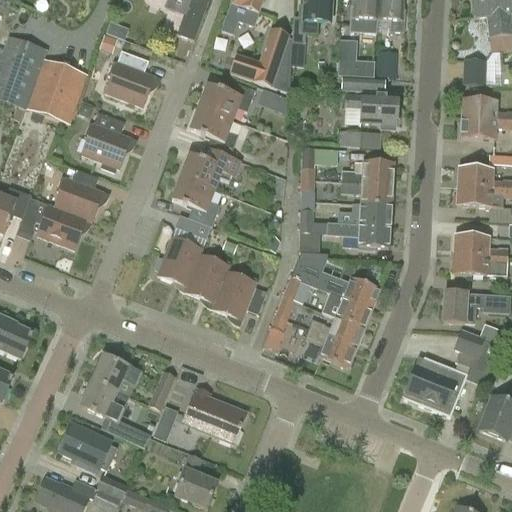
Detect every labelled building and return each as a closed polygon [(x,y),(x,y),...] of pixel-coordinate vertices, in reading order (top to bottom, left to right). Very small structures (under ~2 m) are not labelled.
[(174,38),(191,44),(203,11),(187,5),(188,0),(168,0),(165,10),(182,16),(174,38)] [(233,40),(237,26),(254,31),(264,0),(232,0),(220,35),(233,40)] [(298,9),(297,22),(293,22),(291,47),(304,48),(305,38),(314,38),(315,25),(329,26),(330,0),(301,0),(301,9),(298,9)] [(340,0),(340,11),(350,11),(348,36),(375,38),(376,25),(377,0),(340,0)] [(377,0),(376,25),(389,25),(389,35),(402,36),(403,14),(401,14),(401,0),(377,0)] [(489,56),(501,55),(494,0),(469,0),(472,22),(485,20),(487,41),(488,41),(489,56)] [(511,0),(494,0),(501,55),(511,53),(511,43),(511,42),(511,0)] [(108,35),(124,42),(129,31),(113,25),(108,35)] [(289,42),(289,40),(269,34),(258,67),(236,59),(229,79),(288,96),(291,42),(289,42)] [(3,52),(0,51),(0,104),(24,113),(45,53),(7,40),(3,52)] [(355,79),(356,48),(355,48),(355,45),(343,45),(343,49),(341,49),(341,79),(355,79)] [(106,80),(110,81),(104,97),(142,111),(150,90),(154,92),(156,89),(158,86),(159,83),(144,77),(148,66),(121,55),(117,67),(112,65),(106,80)] [(396,57),(377,56),(376,80),(396,81),(396,57)] [(89,79),(43,63),(26,113),(71,129),(89,79)] [(462,88),(485,90),(486,64),(463,63),(462,88)] [(511,79),(509,80),(509,74),(507,74),(507,67),(501,68),(501,90),(511,90),(511,79)] [(385,82),(341,80),(340,95),(384,98),(385,82)] [(205,89),(197,111),(231,124),(236,112),(246,116),(254,95),(231,86),(227,97),(205,89)] [(267,91),(260,106),(285,116),(291,102),(267,91)] [(393,135),(393,129),(395,101),(359,99),(359,100),(343,99),(342,112),(358,113),(357,126),(379,128),(378,134),(393,135)] [(504,118),(494,117),(495,105),(461,103),(459,122),(511,125),(511,116),(505,116),(504,118)] [(209,141),(205,153),(229,161),(237,140),(227,136),(231,124),(197,111),(188,133),(209,141)] [(23,114),(16,112),(12,123),(19,125),(23,114)] [(83,141),(86,142),(80,158),(101,166),(99,171),(114,177),(116,172),(118,173),(127,151),(130,153),(132,150),(134,147),(135,144),(120,138),(124,127),(97,117),(93,128),(92,128),(92,129),(89,127),(83,141)] [(511,125),(459,122),(458,142),(492,144),(493,132),(504,132),(504,134),(511,134),(511,125)] [(380,137),(339,134),(338,150),(379,153),(380,137)] [(205,153),(202,164),(187,158),(178,181),(213,194),(218,181),(228,185),(230,180),(235,182),(241,166),(229,161),(205,153)] [(301,153),(300,182),(314,183),(314,169),(337,169),(337,154),(301,153)] [(491,168),(511,168),(511,158),(491,158),(491,168)] [(341,174),(340,184),(389,188),(390,167),(359,164),(359,177),(355,177),(355,176),(341,174)] [(456,170),(455,190),(511,193),(511,184),(501,184),(501,185),(490,184),(491,172),(456,170)] [(59,196),(53,211),(91,225),(98,205),(103,207),(104,205),(106,202),(107,199),(108,198),(93,193),(98,182),(75,173),(71,184),(61,180),(56,195),(59,196)] [(213,194),(178,181),(170,203),(192,211),(188,222),(194,225),(210,231),(218,210),(208,206),(213,194)] [(314,183),(300,182),(300,203),(314,204),(314,196),(313,196),(314,183)] [(389,188),(340,184),(339,197),(357,199),(357,207),(387,209),(389,188)] [(511,193),(455,190),(454,209),(488,211),(501,211),(502,201),(511,201),(511,193)] [(0,198),(0,238),(2,239),(10,218),(21,222),(30,199),(8,191),(5,201),(0,198)] [(314,204),(300,203),(299,225),(313,226),(313,214),(314,214),(314,204)] [(39,222),(42,223),(36,239),(74,253),(82,231),(86,233),(88,231),(89,230),(90,228),(91,225),(53,211),(44,207),(39,222)] [(327,215),(326,227),(386,231),(387,209),(357,207),(356,219),(352,219),(352,218),(338,217),(338,227),(336,227),(337,216),(327,215)] [(189,237),(205,243),(210,231),(194,225),(193,226),(189,237)] [(313,226),(299,225),(298,257),(311,258),(311,237),(312,238),(313,226)] [(384,251),(386,231),(326,227),(313,226),(312,238),(325,238),(325,239),(354,241),(354,249),(384,251)] [(452,238),(450,257),(503,261),(504,252),(496,251),(496,253),(485,252),(486,240),(452,238)] [(184,296),(202,250),(189,244),(187,248),(170,241),(162,264),(158,264),(154,276),(156,278),(156,279),(177,287),(176,291),(179,294),(182,295),(184,296)] [(203,250),(202,250),(184,296),(204,304),(203,308),(208,311),(212,313),(228,270),(230,267),(215,261),(214,264),(202,260),(205,254),(202,253),(203,250)] [(504,261),(503,261),(450,257),(449,278),(503,281),(504,261)] [(328,261),(326,276),(345,279),(347,263),(328,261)] [(242,331),(248,316),(257,319),(266,296),(256,293),(258,288),(256,287),(257,283),(243,278),(241,281),(229,277),(231,271),(228,270),(212,313),(231,320),(229,325),(230,325),(232,326),(234,328),(237,329),(242,331)] [(291,282),(302,287),(306,276),(294,271),(291,282)] [(336,288),(326,285),(322,295),(369,313),(377,293),(347,281),(343,292),(336,289),(336,288)] [(302,307),(309,289),(302,287),(291,282),(289,282),(282,300),(302,307)] [(369,313),(322,295),(319,304),(329,308),(335,310),(332,320),(362,332),(369,313)] [(496,299),(473,298),(463,297),(463,296),(441,295),(440,326),(462,327),(462,326),(472,327),(472,310),(495,311),(496,299)] [(274,320),(286,325),(290,314),(278,310),(274,320)] [(0,320),(0,352),(20,362),(31,337),(5,325),(6,323),(0,320)] [(286,325),(274,320),(270,331),(282,335),(286,325)] [(322,327),(311,323),(308,333),(354,351),(362,332),(332,320),(328,330),(321,328),(322,327)] [(291,327),(287,343),(302,347),(306,331),(291,327)] [(454,375),(437,368),(418,361),(404,396),(420,402),(417,408),(434,415),(437,408),(451,413),(458,397),(463,390),(465,384),(481,390),(501,338),(483,332),(480,341),(460,334),(452,354),(458,356),(454,366),(457,367),(454,375)] [(308,333),(304,342),(314,346),(315,346),(321,348),(316,360),(346,372),(354,351),(308,333)] [(268,338),(263,351),(271,354),(276,341),(268,338)] [(104,359),(93,384),(117,396),(129,401),(141,376),(104,359)] [(0,404),(1,405),(12,380),(0,374),(0,404)] [(147,409),(160,415),(175,381),(162,375),(147,409)] [(117,396),(93,384),(81,410),(118,427),(124,412),(112,407),(117,396)] [(511,387),(505,406),(492,401),(479,434),(504,444),(511,422),(511,387)] [(198,392),(190,412),(183,409),(177,423),(234,446),(245,418),(208,403),(210,398),(198,392)] [(156,440),(169,445),(181,413),(168,408),(156,440)] [(137,435),(118,427),(112,439),(143,454),(150,439),(138,433),(137,435)] [(116,452),(110,450),(112,445),(86,433),(82,441),(69,435),(59,457),(78,465),(76,468),(97,478),(100,471),(106,474),(116,452)] [(179,484),(182,485),(175,500),(204,511),(207,511),(218,487),(196,478),(202,463),(189,458),(179,484)] [(127,491),(102,481),(97,492),(98,493),(120,504),(122,505),(126,494),(127,491)] [(92,503),(97,492),(77,483),(72,495),(47,483),(37,505),(50,511),(49,511),(83,511),(88,502),(92,503)] [(116,511),(120,504),(98,493),(92,507),(105,511),(116,511)] [(122,505),(121,505),(137,511),(169,511),(170,511),(126,494),(122,505)]
